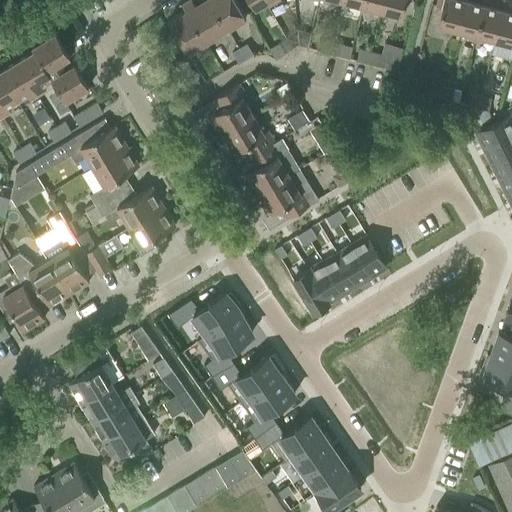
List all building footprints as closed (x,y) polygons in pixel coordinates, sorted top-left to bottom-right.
[(168,20),(187,52),(204,42),(245,17),(236,2),(234,0),(199,0),(194,3),(192,0),(185,0),(181,3),(185,9),(168,20)] [(274,2),(272,0),(248,0),(254,8),(265,2),(268,6),(274,2)] [(382,11),(385,12),(387,0),(365,0),(364,6),(362,6),(361,10),(362,11),(368,12),(369,8),(382,11)] [(387,0),(385,12),(401,16),(405,0),(410,0),(411,0),(410,0),(387,0)] [(436,25),(452,29),(459,0),(437,0),(435,6),(440,8),(436,25)] [(467,38),(472,39),(481,5),(462,0),(459,0),(452,29),(469,34),(467,38)] [(483,37),(494,40),(502,10),(481,5),(472,39),(481,42),(483,37)] [(494,40),(511,44),(511,12),(502,10),(494,40)] [(31,47),(33,50),(46,70),(47,70),(69,56),(55,32),(31,47)] [(316,49),(327,52),(330,41),(319,38),(316,49)] [(330,41),(327,52),(349,57),(351,46),(341,44),(330,41)] [(269,48),(275,58),(285,52),(279,42),(269,48)] [(246,43),(239,48),(245,57),(252,53),(246,43)] [(245,57),(239,48),(232,52),(237,62),(245,57)] [(356,59),(377,65),(380,54),(359,48),(356,59)] [(33,50),(16,61),(36,95),(45,90),(42,85),(51,79),(50,77),(51,77),(47,70),(46,70),(33,50)] [(172,61),(177,69),(187,63),(182,55),(172,61)] [(16,61),(0,70),(0,75),(15,101),(26,94),(29,99),(36,95),(16,61)] [(50,77),(51,79),(64,101),(71,97),(88,87),(74,63),(51,77),(50,77)] [(177,69),(181,76),(191,70),(187,63),(177,69)] [(181,76),(186,83),(195,77),(191,70),(181,76)] [(0,75),(0,115),(0,117),(10,111),(7,106),(15,101),(0,75)] [(195,77),(186,83),(190,91),(200,85),(195,77)] [(409,88),(435,95),(438,84),(412,77),(409,88)] [(218,124),(223,132),(252,114),(241,96),(246,94),(238,82),(213,98),(219,109),(207,116),(214,127),(218,124)] [(438,84),(435,95),(451,99),(453,88),(438,84)] [(466,103),(477,106),(480,95),(469,92),(466,103)] [(480,95),(477,106),(488,109),(491,98),(480,95)] [(97,101),(91,105),(97,114),(102,111),(97,101)] [(91,105),(85,108),(91,118),(97,114),(91,105)] [(45,107),(35,113),(41,122),(51,116),(45,107)] [(85,108),(79,112),(85,121),(91,118),(85,108)] [(301,110),(287,118),(293,128),(308,120),(301,110)] [(85,121),(79,112),(73,115),(79,125),(85,121)] [(242,147),(249,156),(274,141),(267,130),(263,132),(252,114),(223,132),(228,141),(224,143),(230,154),(242,147)] [(511,120),(509,115),(475,131),(483,147),(511,132),(511,120)] [(65,119),(56,125),(62,135),(71,130),(65,119)] [(69,138),(30,162),(37,173),(65,155),(69,153),(75,161),(85,155),(91,165),(126,144),(114,125),(95,136),(90,126),(69,138)] [(62,135),(56,125),(47,130),(53,140),(62,135)] [(511,132),(483,147),(491,162),(511,151),(511,132)] [(314,140),(322,153),(334,146),(326,133),(314,140)] [(254,183),(259,192),(288,174),(297,169),(285,150),(286,149),(279,138),(274,141),(249,156),(255,167),(243,174),(250,186),(254,183)] [(30,141),(21,146),(27,156),(36,151),(30,141)] [(139,165),(126,144),(91,165),(103,185),(121,175),(139,165)] [(27,156),(21,146),(12,151),(18,161),(27,156)] [(511,151),(491,162),(498,177),(511,170),(511,151)] [(37,173),(30,162),(15,170),(13,180),(16,186),(37,173)] [(336,175),(342,184),(353,177),(348,168),(336,175)] [(288,174),(259,192),(264,201),(260,203),(267,214),(279,207),(286,218),(311,202),(316,200),(297,169),(288,174)] [(511,170),(498,177),(506,192),(511,188),(511,170)] [(116,206),(128,226),(163,204),(151,185),(134,195),(116,206)] [(89,194),(95,204),(105,198),(99,187),(89,194)] [(0,194),(0,204),(6,206),(9,196),(0,194)] [(51,198),(47,200),(54,212),(58,210),(51,198)] [(105,198),(95,204),(85,210),(91,221),(112,209),(105,198)] [(163,204),(128,226),(134,236),(130,238),(140,254),(167,238),(163,232),(175,225),(163,204)] [(339,208),(332,212),(338,223),(345,219),(339,208)] [(33,236),(47,258),(69,293),(89,281),(67,246),(77,240),(74,236),(68,226),(59,209),(58,210),(54,212),(48,216),(53,224),(33,236)] [(332,212),(325,216),(332,227),(338,223),(332,212)] [(316,236),(310,225),(303,230),(310,240),(316,236)] [(303,230),(297,234),(303,244),(310,240),(303,230)] [(366,234),(351,243),(370,275),(386,266),(366,234)] [(281,243),(274,248),(280,258),(287,254),(281,243)] [(351,243),(337,252),(356,284),(370,275),(351,243)] [(84,252),(98,274),(111,266),(98,244),(84,252)] [(9,261),(15,270),(22,283),(32,277),(38,288),(48,305),(69,293),(47,258),(36,265),(19,251),(7,258),(9,261)] [(337,252),(322,261),(342,293),(356,284),(337,252)] [(322,261),(308,269),(327,301),(342,293),(322,261)] [(308,269),(293,279),(312,311),(327,301),(308,269)] [(22,283),(15,270),(4,277),(9,285),(0,290),(0,306),(9,322),(16,318),(23,330),(43,318),(33,301),(22,283)] [(191,298),(167,313),(177,326),(192,315),(205,335),(239,312),(237,310),(240,308),(230,292),(227,294),(225,292),(199,310),(191,298)] [(205,335),(198,340),(211,359),(203,365),(211,376),(234,361),(226,349),(252,331),(239,312),(205,335)] [(0,327),(0,339),(9,334),(4,325),(0,327)] [(130,331),(142,351),(147,359),(159,352),(140,325),(130,331)] [(511,336),(498,331),(490,354),(511,361),(511,336)] [(79,400),(111,381),(122,374),(111,356),(112,355),(104,342),(92,349),(78,358),(86,371),(68,381),(79,400)] [(234,361),(211,376),(220,388),(227,383),(240,402),(281,373),(280,371),(282,369),(272,354),(269,356),(267,353),(241,371),(234,361)] [(486,355),(480,372),(483,373),(482,376),(506,385),(498,409),(511,414),(511,412),(511,361),(490,354),(489,356),(486,355)] [(152,362),(160,376),(172,370),(162,356),(152,362)] [(281,373),(240,402),(253,420),(246,426),(253,437),(276,422),(268,411),(294,392),(281,373)] [(79,400),(91,419),(134,393),(129,385),(117,392),(111,381),(79,400)] [(176,393),(180,401),(182,406),(193,423),(204,416),(194,401),(190,396),(184,387),(176,393)] [(91,419),(102,437),(134,418),(128,408),(139,402),(134,393),(91,419)] [(134,418),(102,437),(114,457),(133,445),(141,457),(153,450),(145,438),(154,432),(142,413),(134,418)] [(276,422),(253,437),(261,448),(279,436),(292,454),(322,433),(310,414),(283,433),(276,422)] [(322,433),(292,454),(304,472),(335,451),(322,433)] [(242,448),(228,456),(240,477),(255,468),(242,448)] [(335,451),(304,472),(316,489),(347,468),(335,451)] [(488,464),(508,510),(511,508),(511,452),(499,459),(488,464)] [(228,456),(214,464),(227,485),(240,477),(228,456)] [(73,461),(53,473),(74,508),(84,502),(87,506),(103,496),(86,469),(80,473),(73,461)] [(214,464),(199,474),(211,494),(227,485),(214,464)] [(271,468),(261,475),(266,482),(276,475),(271,468)] [(325,510),(321,511),(338,511),(334,505),(360,487),(347,468),(316,489),(312,492),(325,510)] [(66,511),(74,508),(53,473),(33,485),(40,497),(29,503),(34,511),(66,511)] [(199,474),(183,483),(196,503),(211,494),(199,474)] [(183,483),(166,493),(177,511),(182,511),(196,503),(183,483)] [(292,490),(287,484),(277,491),(282,497),(292,490)] [(177,511),(166,493),(149,503),(154,511),(177,511)] [(21,511),(12,498),(0,505),(0,511),(21,511)] [(154,511),(149,503),(135,511),(154,511)] [(454,511),(436,505),(433,511),(493,511),(470,503),(467,511),(454,511)]
